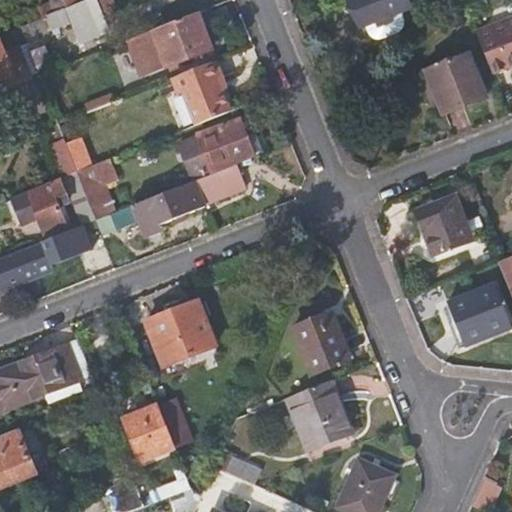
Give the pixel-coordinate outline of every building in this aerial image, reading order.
[(119,8),(115,0),(85,0),(35,20),(21,26),(21,27),(39,74),(54,68),(45,44),(53,32),(52,28),(72,20),(80,40),(107,30),(105,24),(113,20),(111,11),(119,8)] [(31,10),(35,20),(85,0),(50,0),(51,2),(31,10)] [(348,0),(359,26),(364,25),(366,30),(371,34),(376,36),(382,37),(393,34),(397,30),(400,26),(402,20),(402,16),(400,11),(410,7),(407,0),(348,0)] [(212,47),(199,11),(127,39),(140,76),(212,47)] [(511,14),(475,30),(491,71),(511,62),(511,14)] [(2,52),(0,46),(0,89),(29,78),(16,46),(2,52)] [(427,70),(443,112),(486,94),(469,53),(427,70)] [(185,93),(197,125),(232,110),(220,79),(224,77),(218,60),(173,78),(180,94),(185,93)] [(210,172),(211,175),(237,165),(256,158),(240,117),(196,135),(197,137),(178,145),(191,180),(210,172)] [(67,147),(63,136),(47,143),(61,177),(77,171),(67,147)] [(81,141),(67,147),(77,171),(91,165),(81,141)] [(116,174),(110,158),(91,165),(77,171),(92,209),(111,201),(104,179),(116,174)] [(247,189),(237,165),(211,175),(131,207),(139,227),(156,220),(158,225),(247,189)] [(74,200),(84,225),(96,220),(92,209),(77,171),(61,177),(12,196),(23,225),(38,219),(44,234),(70,223),(64,205),(74,200)] [(466,178),(471,192),(479,190),(473,175),(466,178)] [(415,209),(433,254),(474,239),(455,192),(415,209)] [(80,260),(107,249),(96,220),(84,225),(49,239),(53,249),(72,242),(80,260)] [(0,289),(53,270),(43,242),(0,258),(0,289)] [(511,255),(507,257),(505,258),(499,260),(511,292),(511,255)] [(448,301),(465,345),(511,326),(494,283),(448,301)] [(168,366),(172,373),(220,353),(200,300),(147,320),(165,366),(168,366)] [(292,328),(310,373),(351,357),(332,311),(292,328)] [(0,405),(0,407),(80,376),(67,344),(0,370),(0,405)] [(165,371),(148,378),(159,405),(176,447),(178,452),(194,446),(165,371)] [(339,394),(333,379),(287,397),(309,448),(348,433),(334,396),(339,394)] [(141,461),(176,447),(159,405),(124,419),(141,461)] [(0,439),(0,490),(0,491),(38,477),(20,432),(0,439)] [(261,469),(221,452),(215,465),(255,484),(261,469)] [(359,457),(337,507),(347,511),(379,511),(396,474),(359,457)] [(187,475),(140,494),(144,506),(192,487),(191,485),(187,475)] [(195,475),(191,485),(192,487),(202,493),(207,481),(195,475)] [(107,488),(116,511),(129,511),(144,506),(140,494),(134,480),(133,478),(107,488)]
